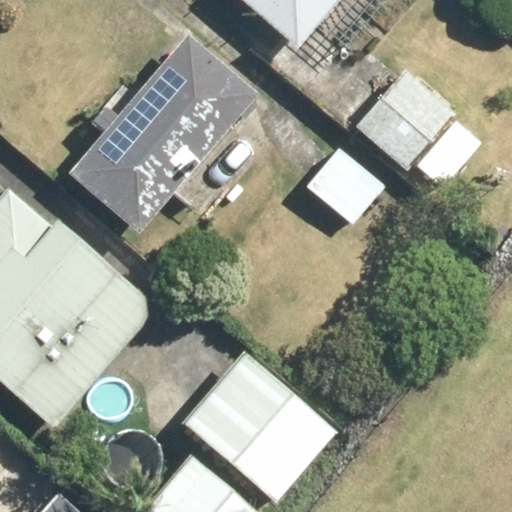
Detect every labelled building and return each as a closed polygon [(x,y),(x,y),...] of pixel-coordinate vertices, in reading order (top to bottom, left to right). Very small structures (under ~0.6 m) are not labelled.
[(335,0),(219,0),(282,58),(335,0)] [(140,235),(252,108),(172,38),(60,165),(140,235)] [(438,184),(482,127),(375,44),(331,100),(438,184)] [(379,187),(324,145),(300,176),(354,218),(379,187)] [(153,311),(7,183),(0,191),(0,373),(56,422),(153,311)] [(332,430),(235,346),(175,413),(272,498),(332,430)] [(256,511),(261,507),(187,449),(137,511),(256,511)]
